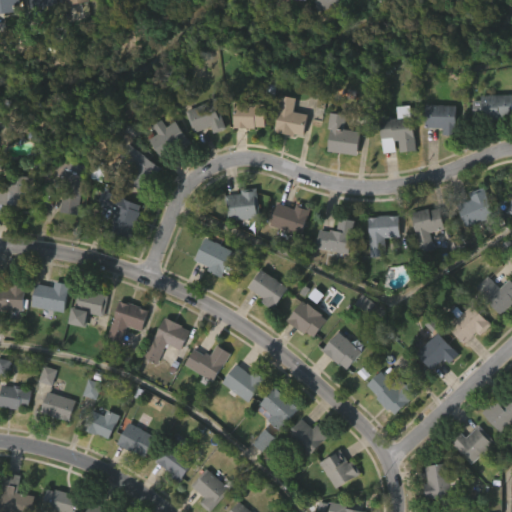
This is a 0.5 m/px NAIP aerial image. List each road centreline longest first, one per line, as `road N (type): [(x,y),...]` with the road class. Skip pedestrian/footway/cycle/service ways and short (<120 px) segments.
road 1 (residential): [(386,465),(511,349),(496,152),(440,177),(364,187),(270,162),(221,163),(185,189),(150,277)]
road 2 (residential): [(394,511),(386,465),(360,429),(262,340),(150,277),(0,244)]
road 3 (residential): [(0,443),(78,461),(160,511)]
